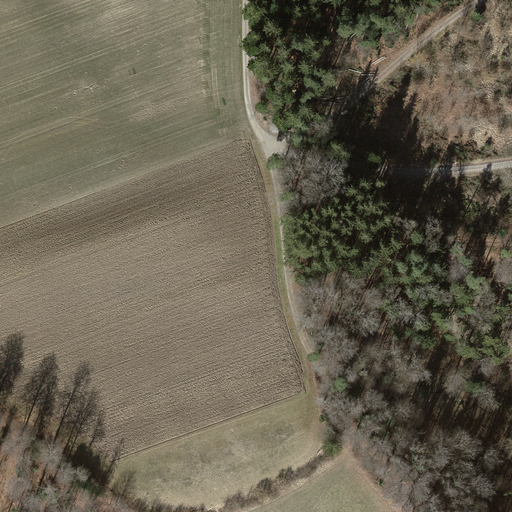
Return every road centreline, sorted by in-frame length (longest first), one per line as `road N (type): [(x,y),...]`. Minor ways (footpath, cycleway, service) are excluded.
road 1 (track): [(333,422),(295,325),(273,165)]
road 2 (track): [(266,146),(372,86),(483,0)]
road 3 (track): [(273,165),(417,172),(511,166)]
road 4 (track): [(273,165),(252,111),(245,0)]
road 5 (track): [(242,511),(319,474),(340,453),(333,422)]
